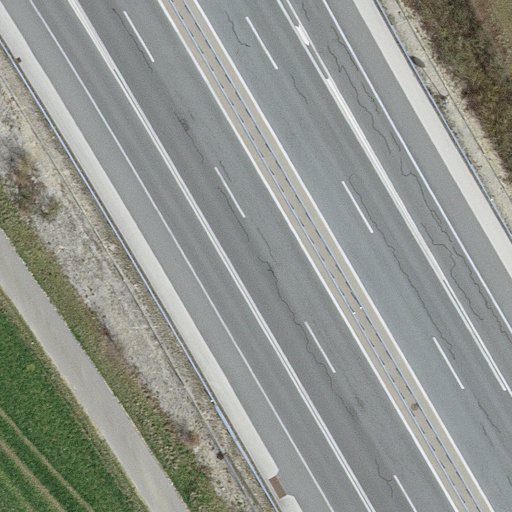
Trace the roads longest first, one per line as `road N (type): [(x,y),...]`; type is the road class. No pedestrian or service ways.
road 1 (motorway): [(46,0),(311,432),(389,511)]
road 2 (motorway): [(122,0),(417,511)]
road 3 (motorway): [(511,467),(243,0)]
road 4 (motorway): [(511,467),(481,295),(315,0)]
